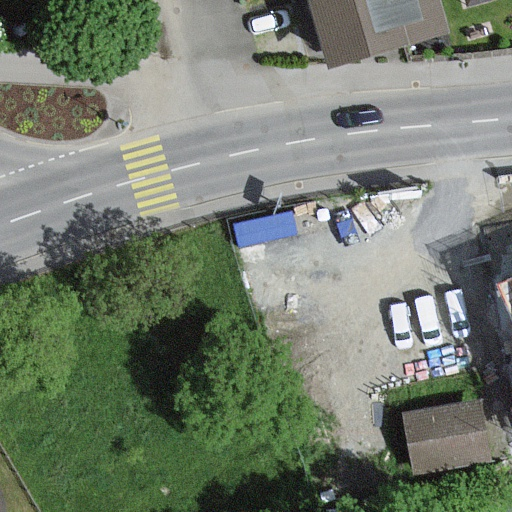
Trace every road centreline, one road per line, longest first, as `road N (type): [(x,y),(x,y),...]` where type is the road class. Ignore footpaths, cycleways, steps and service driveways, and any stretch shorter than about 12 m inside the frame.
road 1 (secondary): [(511,117),(303,140),(210,159)]
road 2 (secondary): [(210,159),(0,225)]
road 3 (residential): [(210,159),(161,0)]
